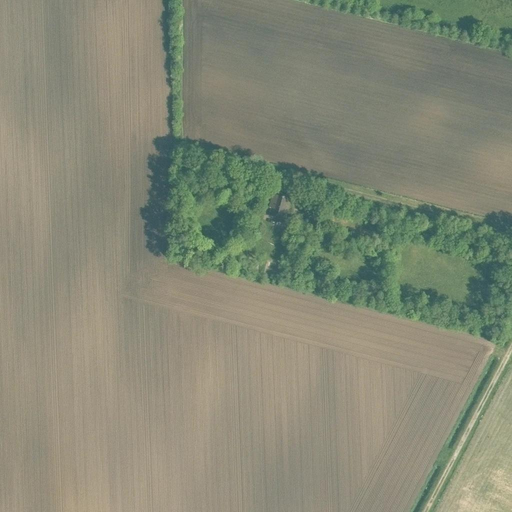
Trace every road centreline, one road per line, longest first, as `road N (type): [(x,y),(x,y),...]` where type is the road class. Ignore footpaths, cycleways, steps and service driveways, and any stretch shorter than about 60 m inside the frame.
road 1 (track): [(511,233),(271,175)]
road 2 (track): [(424,511),(511,340)]
